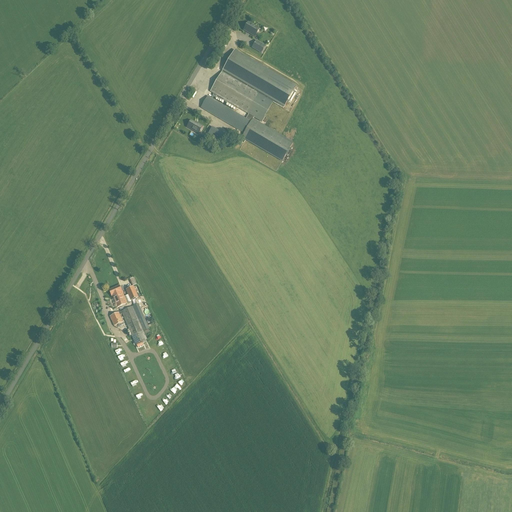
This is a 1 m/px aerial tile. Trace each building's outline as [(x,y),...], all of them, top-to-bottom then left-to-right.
[(260,29),(248,22),(243,30),(255,37),(260,29)] [(252,48),(261,54),(266,46),(256,41),(252,48)] [(247,113),(261,122),(273,103),(283,109),(296,87),(288,82),(235,51),(211,92),(214,94),(211,98),(208,96),(201,108),(244,133),(241,138),(282,162),(293,143),(253,119),(251,122),(225,107),(228,102),(247,113)] [(196,124),(191,121),(187,127),(199,134),(203,127),(196,123),(196,124)] [(222,143),(226,135),(225,134),(212,127),(208,135),(222,143)] [(117,296),(123,294),(119,286),(109,290),(112,299),(116,297),(117,296)] [(130,301),(138,298),(134,286),(126,290),(130,301)] [(116,297),(112,299),(117,308),(127,304),(123,294),(117,296),(116,297)] [(149,328),(138,305),(110,317),(114,326),(123,323),(120,315),(123,314),(126,322),(136,344),(146,340),(143,331),(149,328)]
